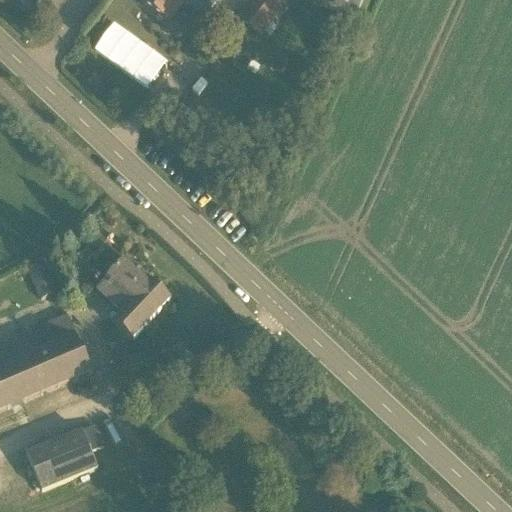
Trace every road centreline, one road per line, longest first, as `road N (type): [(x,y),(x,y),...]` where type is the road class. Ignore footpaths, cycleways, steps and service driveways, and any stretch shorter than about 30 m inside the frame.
road 1 (secondary): [(496,511),(0,43)]
road 2 (track): [(261,330),(0,450)]
